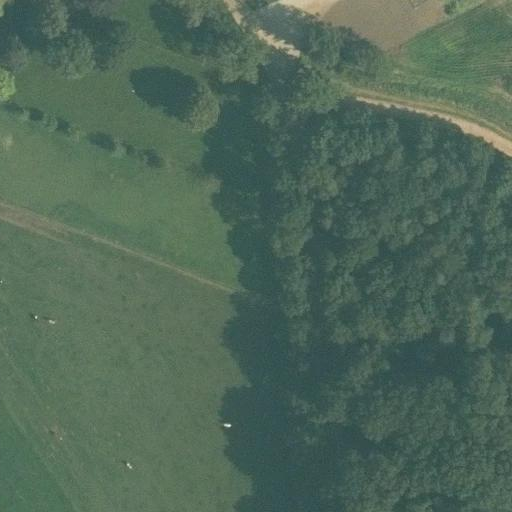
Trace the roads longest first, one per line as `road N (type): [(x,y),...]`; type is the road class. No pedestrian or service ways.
road 1 (tertiary): [(351,511),(297,81),(238,0)]
road 2 (track): [(297,81),(511,149)]
